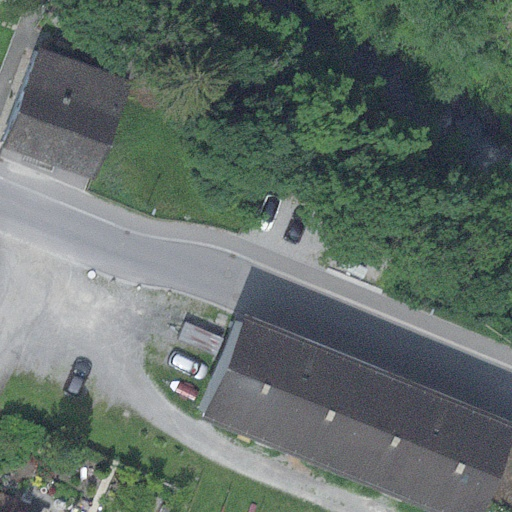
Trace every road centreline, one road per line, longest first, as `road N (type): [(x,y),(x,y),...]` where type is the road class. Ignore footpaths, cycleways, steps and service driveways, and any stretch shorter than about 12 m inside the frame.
road 1 (unclassified): [(0,205),(109,249),(243,286),(511,398)]
road 2 (track): [(362,511),(222,450),(157,407),(134,363),(109,249)]
